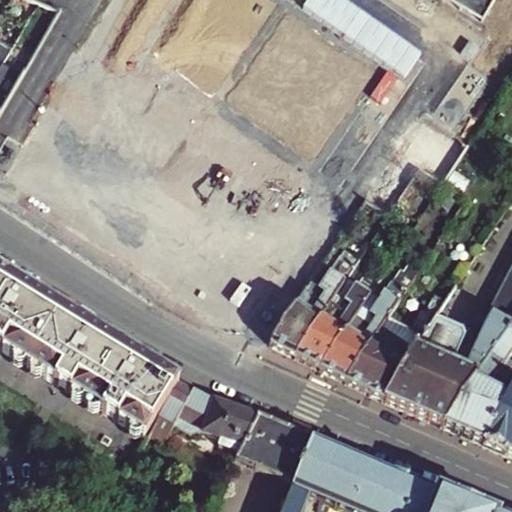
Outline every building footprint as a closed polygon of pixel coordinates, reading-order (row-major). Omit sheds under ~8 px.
[(69,222),(117,147),(168,68),(167,67),(207,0),(113,0),(8,181),(69,222)] [(381,180),(420,120),(454,69),(469,44),(494,0),(207,0),(167,67),(168,68),(117,147),(69,222),(156,282),(197,227),(264,133),(354,195),(369,172),(381,180)] [(59,17),(38,7),(31,21),(51,32),(59,17)] [(0,70),(1,69),(10,53),(0,46),(0,70)] [(0,70),(0,116),(21,81),(1,69),(0,70)] [(420,172),(443,187),(467,150),(420,120),(381,180),(404,195),(420,172)] [(218,282),(209,276),(228,249),(197,227),(156,282),(201,313),(218,282)] [(209,276),(218,282),(237,255),(228,249),(209,276)] [(270,348),(295,360),(348,281),(364,256),(359,252),(354,260),(344,254),(330,275),(331,276),(320,292),(326,296),(320,304),(306,294),(270,348)] [(321,373),(346,386),(403,299),(421,271),(410,264),(403,275),(401,273),(392,286),(391,286),(380,303),(371,297),(321,373)] [(511,330),(511,267),(486,314),(491,318),(474,352),(462,346),(465,339),(461,331),(436,319),(384,405),(444,431),(495,356),(511,330)] [(295,360),(321,373),(371,297),(384,277),(375,271),(372,275),(367,272),(356,287),(348,281),(295,360)] [(178,385),(100,336),(12,282),(0,274),(0,353),(143,442),(178,385)] [(346,386),(384,405),(436,319),(446,304),(435,298),(425,313),(403,299),(346,386)] [(444,431),(483,448),(511,392),(511,380),(498,374),(501,369),(503,370),(511,357),(511,330),(495,356),(444,431)] [(216,448),(240,456),(257,419),(211,404),(178,385),(149,438),(164,447),(174,429),(187,436),(196,433),(218,441),(216,448)] [(511,392),(483,448),(511,460),(511,392)] [(254,461),(259,463),(263,455),(258,452),(267,424),(257,419),(240,456),(237,463),(251,469),(254,461)] [(251,469),(295,487),(314,443),(267,424),(258,452),(263,455),(259,463),(254,461),(251,469)] [(474,511),(314,443),(295,487),(284,511),(474,511)] [(103,507),(109,510),(119,492),(112,489),(103,507)]
